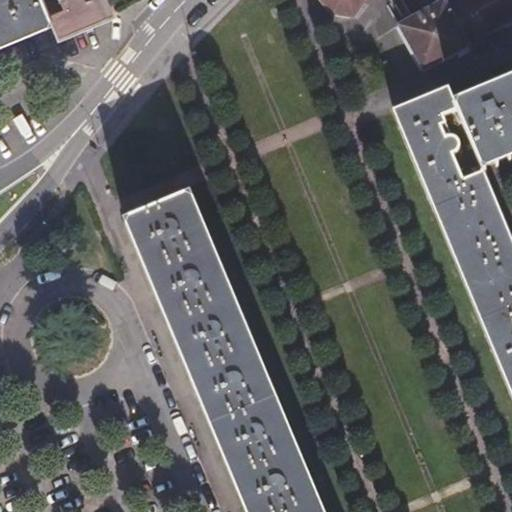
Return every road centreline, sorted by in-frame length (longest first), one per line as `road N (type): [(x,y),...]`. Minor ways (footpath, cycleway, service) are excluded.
road 1 (residential): [(0,236),(102,97)]
road 2 (residential): [(102,97),(189,0)]
road 3 (residential): [(102,97),(0,178)]
